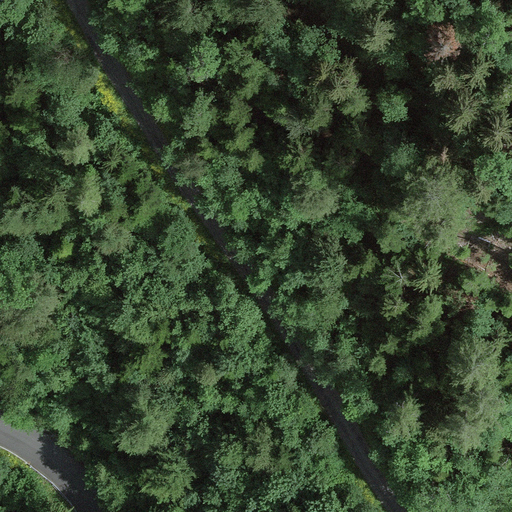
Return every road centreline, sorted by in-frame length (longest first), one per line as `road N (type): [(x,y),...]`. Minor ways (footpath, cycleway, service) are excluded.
road 1 (unclassified): [(400,511),(240,257),(158,143),(78,0)]
road 2 (tertiary): [(97,511),(40,448),(0,429)]
